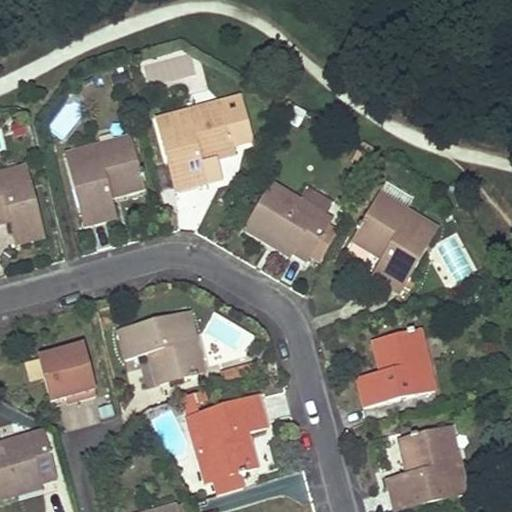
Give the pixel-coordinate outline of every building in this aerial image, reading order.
[(233,148),(231,140),(251,135),(241,97),(221,102),(223,110),(194,118),(192,110),(157,119),(170,167),(175,186),(176,192),(207,184),(205,178),(221,174),(217,160),(235,155),(233,148)] [(223,110),(221,102),(192,110),(194,118),(223,110)] [(253,143),(251,135),(231,140),(233,148),(253,143)] [(102,152),(132,144),(130,138),(100,146),(101,149),(102,152)] [(102,152),(101,149),(100,146),(66,155),(85,227),(116,219),(110,199),(118,197),(143,190),(132,144),(102,152)] [(372,169),(381,152),(368,144),(358,162),(372,169)] [(0,219),(10,217),(12,222),(17,245),(44,238),(25,167),(0,173),(0,219)] [(170,167),(155,171),(160,190),(175,186),(170,167)] [(222,180),(221,174),(205,178),(207,184),(222,180)] [(293,253),(307,261),(311,255),(328,226),(332,220),(324,215),(302,202),(273,185),(245,231),(270,245),(273,241),(293,253)] [(399,294),(402,291),(404,287),(409,290),(414,281),(408,278),(437,229),(407,211),(413,200),(387,185),(353,244),(382,261),(372,279),(399,294)] [(331,204),(309,190),(302,202),(324,215),(331,204)] [(311,255),(323,262),(340,233),(328,226),(311,255)] [(273,241),(270,245),(290,257),(293,253),(273,241)] [(153,354),(161,384),(204,372),(190,316),(119,334),(126,361),(148,355),(153,354)] [(379,375),(368,378),(357,381),(364,408),(435,391),(421,333),(377,343),(385,373),(379,375)] [(385,373),(377,343),(373,344),(379,375),(385,373)] [(80,394),(80,396),(81,398),(96,395),(83,348),(40,359),(51,401),(67,397),(80,394)] [(148,355),(156,385),(161,384),(153,354),(148,355)] [(239,370),(242,383),(259,378),(256,366),(239,370)] [(226,387),(242,383),(239,370),(223,375),(226,387)] [(182,398),(184,404),(185,410),(197,407),(194,395),(182,398)] [(205,451),(209,465),(213,480),(218,496),(243,489),(238,472),(258,466),(249,434),(268,428),(266,423),(259,399),(200,416),(189,419),(188,419),(187,420),(197,453),(205,451)] [(197,407),(185,410),(188,419),(189,419),(200,416),(197,407)] [(459,460),(452,430),(444,432),(451,461),(459,460)] [(395,511),(432,502),(468,494),(459,460),(451,461),(444,432),(399,443),(407,477),(387,482),(395,511)] [(0,501),(18,496),(18,493),(17,491),(40,485),(56,480),(42,434),(0,446),(0,501)] [(197,453),(205,482),(213,480),(209,465),(205,451),(197,453)] [(18,493),(18,496),(42,490),(40,485),(17,491),(18,493)]
